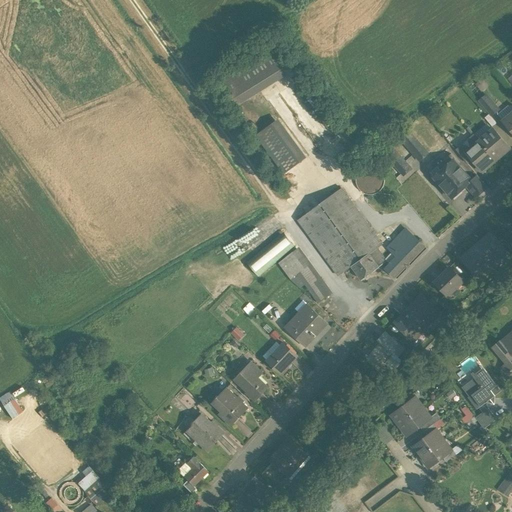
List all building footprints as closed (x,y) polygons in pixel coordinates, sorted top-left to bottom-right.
[(271,49),(221,81),(232,100),(237,106),(287,75),(283,68),(271,49)] [(482,91),(489,85),(484,78),(476,83),(482,91)] [(498,109),(487,95),(479,102),(489,114),(491,116),(498,109)] [(511,106),(508,106),(503,110),(508,116),(511,112),(511,106)] [(511,112),(508,116),(503,121),(509,128),(511,126),(511,127),(511,112)] [(491,116),(489,114),(485,118),(492,127),(497,123),(491,116)] [(278,119),(272,124),(256,136),(284,174),(300,162),(307,158),(278,119)] [(499,136),(493,129),(480,140),(496,160),(509,149),(498,137),(499,136)] [(428,153),(409,132),(401,139),(419,160),(428,153)] [(479,141),(473,135),(469,139),(474,145),(479,141)] [(469,139),(456,150),(467,164),(468,163),(467,163),(472,159),(466,152),(474,145),(469,139)] [(496,160),(480,140),(479,141),(474,145),(466,152),(472,159),(473,158),(484,170),(496,160)] [(403,159),(392,147),(384,155),(395,167),(403,159)] [(451,154),(437,166),(441,170),(453,160),(455,158),(451,154)] [(403,159),(395,167),(402,176),(411,168),(403,159)] [(441,170),(441,171),(443,174),(437,179),(435,176),(434,177),(452,198),(467,185),(472,181),(453,160),(441,170)] [(384,186),(385,180),(384,175),(381,170),(376,167),(370,166),(365,167),(360,170),(357,175),(356,181),(357,186),(361,191),(365,194),(371,195),(376,194),(381,190),(384,186)] [(437,166),(430,172),(434,177),(435,176),(437,179),(443,174),(441,171),(441,170),(437,166)] [(487,187),(478,176),(472,181),(467,185),(476,196),(487,187)] [(341,188),(298,220),(327,259),(342,248),(355,265),(369,254),(377,248),(383,244),(341,188)] [(272,235),(265,223),(233,243),(240,254),(272,235)] [(424,246),(406,229),(397,238),(395,236),(391,240),(393,242),(388,248),(397,256),(399,254),(408,263),(424,246)] [(284,232),(247,262),(259,277),(295,246),(284,232)] [(490,233),(462,258),(476,274),(488,264),(485,260),(491,255),(499,264),(509,254),(490,233)] [(333,293),(299,246),(295,250),(279,263),(291,279),(298,274),(305,284),(318,303),(333,293)] [(342,248),(327,259),(339,276),(352,266),(352,267),(352,266),(355,265),(342,248)] [(397,256),(392,262),(401,271),(408,263),(399,254),(397,256)] [(401,271),(392,262),(386,268),(395,277),(401,271)] [(451,267),(435,282),(448,296),(464,280),(451,267)] [(305,284),(298,274),(291,279),(291,280),(300,288),(305,284)] [(440,314),(421,296),(414,303),(413,301),(407,307),(427,327),(440,314)] [(249,315),(257,308),(250,301),(243,308),(249,315)] [(308,304),(286,327),(306,346),(316,336),(314,334),(326,321),(308,304)] [(427,327),(407,307),(400,314),(402,316),(396,322),(414,340),(427,327)] [(239,326),(232,332),(240,340),(246,334),(239,326)] [(404,348),(386,332),(379,339),(382,342),(367,358),(372,363),(371,363),(374,366),(375,365),(380,369),(394,352),(398,356),(404,348)] [(511,335),(503,341),(501,339),(494,346),(508,362),(504,365),(511,372),(511,371),(511,335)] [(284,343),(268,360),(281,373),(297,355),(284,343)] [(394,352),(380,369),(383,372),(398,356),(394,352)] [(261,370),(252,362),(235,380),(247,391),(246,392),(255,400),(268,386),(256,375),(261,370)] [(478,407),(480,406),(481,405),(485,402),(503,389),(489,371),(483,375),(481,372),(464,385),(471,394),(469,395),(478,407)] [(248,408),(227,388),(213,402),(224,413),(222,416),(231,425),(248,408)] [(0,397),(13,417),(24,410),(11,389),(0,396),(0,397)] [(413,398),(394,413),(402,423),(426,405),(425,405),(420,408),(413,398)] [(468,402),(464,407),(469,413),(465,416),(469,420),(478,413),(468,402)] [(484,410),(488,407),(485,402),(481,405),(480,406),(484,410)] [(426,405),(402,423),(409,433),(421,425),(429,419),(428,418),(433,414),(426,405)] [(477,416),(485,427),(498,417),(490,406),(488,407),(484,410),(477,416)] [(433,414),(428,418),(429,419),(421,425),(425,429),(435,422),(442,416),(438,411),(433,414)] [(212,423),(202,414),(189,427),(201,438),(198,442),(205,449),(214,440),(216,441),(223,434),(217,428),(219,426),(214,421),(212,423)] [(435,422),(425,429),(428,434),(434,430),(435,431),(439,427),(435,422)] [(435,431),(434,430),(428,434),(415,444),(422,455),(446,437),(439,427),(435,431)] [(446,437),(422,455),(430,465),(444,455),(450,451),(449,450),(454,447),(446,437)] [(291,440),(272,461),(288,475),(298,463),(300,465),(308,455),(291,440)] [(463,448),(459,443),(454,447),(458,452),(463,448)] [(454,447),(449,450),(450,451),(444,455),(447,460),(458,452),(454,447)] [(192,456),(186,463),(191,468),(198,462),(192,456)] [(184,476),(183,477),(187,480),(192,486),(207,471),(198,462),(191,468),(184,476)] [(186,463),(178,471),(184,476),(191,468),(186,463)] [(82,472),(85,476),(92,470),(88,466),(82,472)] [(77,483),(84,491),(97,479),(99,478),(92,470),(85,476),(77,483)] [(511,493),(511,473),(511,474),(500,489),(510,496),(511,493)] [(256,478),(237,500),(251,511),(262,500),(265,503),(273,493),(256,478)] [(83,492),(96,506),(110,494),(97,479),(84,491),(83,492)] [(192,486),(187,480),(182,484),(191,493),(195,488),(192,486)]
